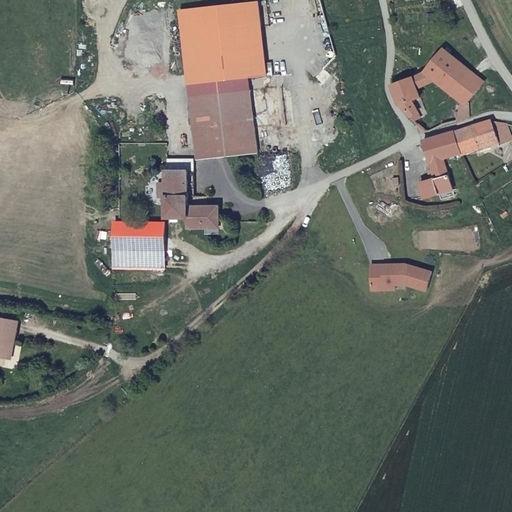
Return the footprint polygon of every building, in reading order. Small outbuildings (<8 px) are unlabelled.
[(261,2),(182,11),(195,134),(257,127),(252,79),(269,76),(261,2)] [(463,106),(468,101),(477,89),(484,80),(442,48),(423,71),(433,80),(459,102),(463,106)] [(423,71),(413,77),(417,89),(433,80),(423,71)] [(413,77),(389,87),(398,109),(411,121),(420,113),(412,101),(420,98),(417,89),(413,77)] [(463,106),(459,102),(448,122),(469,115),(468,101),(463,106)] [(454,132),(460,158),(471,154),(499,144),(492,123),(491,120),(465,128),(454,132)] [(492,123),(499,144),(510,140),(506,126),(492,123)] [(198,158),(260,153),(257,127),(195,134),(198,158)] [(432,185),(430,185),(421,188),(426,202),(443,198),(442,195),(453,191),(446,162),(460,158),(454,132),(423,140),(433,175),(429,176),(432,185)] [(193,222),(218,222),(218,208),(187,207),(187,197),(187,161),(165,161),(165,185),(165,197),(165,217),(193,219),(193,222)] [(160,222),(111,221),(111,240),(110,252),(159,252),(160,222)] [(159,252),(110,252),(110,270),(159,272),(159,252)] [(386,285),(407,284),(428,291),(433,272),(407,265),(372,266),(373,290),(386,290),(386,285)] [(0,321),(0,345),(9,349),(9,344),(14,345),(16,325),(0,321)] [(9,349),(0,345),(0,359),(7,361),(9,349)]
